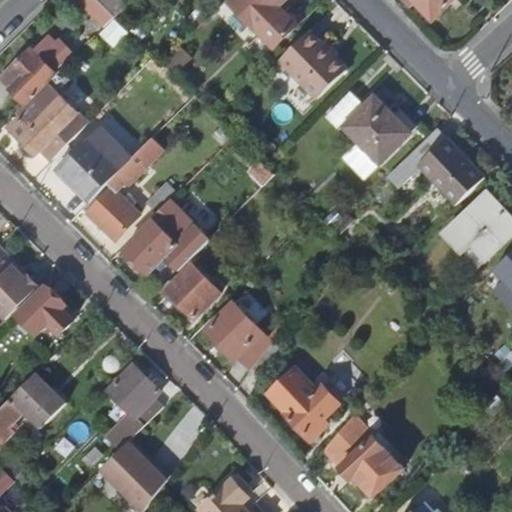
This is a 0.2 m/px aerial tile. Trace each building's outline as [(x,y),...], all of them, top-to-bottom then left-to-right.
[(118,18),(100,0),(80,0),(108,27),(118,18)] [(100,0),(118,18),(119,19),(135,3),(132,0),(100,0)] [(240,0),(234,7),(278,51),(302,27),(284,8),(291,0),(240,0)] [(408,0),(414,6),(418,2),(437,21),(458,0),(408,0)] [(285,65),(324,103),(354,71),(316,34),(285,65)] [(74,59),(53,38),(37,53),(34,51),(5,80),(28,104),(60,73),(61,72),(74,59)] [(183,48),(165,65),(179,78),(196,61),(183,48)] [(60,73),(28,104),(31,106),(20,117),(24,121),(13,132),(40,159),(45,154),(54,163),(90,126),(64,99),(64,90),(71,83),(61,72),(60,73)] [(350,130),(385,166),(415,137),(380,100),(350,130)] [(413,157),(460,208),(489,181),(441,130),(413,157)] [(93,141),(62,172),(92,203),(135,159),(106,131),(95,142),(93,141)] [(92,203),(85,210),(115,241),(140,215),(132,207),(136,203),(128,194),(124,199),(118,193),(126,184),(130,188),(167,152),(154,140),(135,159),(92,203)] [(252,173),(267,187),(277,177),(270,171),(263,163),(252,173)] [(169,186),(149,205),(159,216),(173,201),(179,195),(169,186)] [(511,217),(492,196),(449,237),(467,256),(475,248),(490,263),(511,242),(511,217)] [(196,259),(213,241),(173,201),(159,216),(153,221),(155,223),(127,253),(154,278),(171,260),(183,272),(196,259)] [(346,211),(329,229),(333,233),(350,216),(346,211)] [(350,216),(333,233),(340,240),(357,224),(350,216)] [(213,241),(196,259),(205,269),(223,251),(213,241)] [(0,314),(8,322),(40,289),(30,278),(27,280),(15,267),(17,263),(5,251),(0,251),(0,314)] [(511,259),(499,272),(511,286),(511,259)] [(385,274),(406,296),(419,282),(401,262),(399,260),(385,274)] [(196,268),(170,294),(198,323),(224,296),(196,268)] [(48,288),(19,317),(40,337),(46,331),(49,334),(54,328),(63,337),(76,324),(65,312),(69,308),(48,288)] [(209,334),(237,362),(239,359),(253,373),(256,370),(272,348),(262,337),(264,336),(236,308),(209,334)] [(483,351),(506,375),(511,368),(511,364),(492,343),(483,351)] [(272,348),(256,370),(270,380),(288,355),(274,345),(272,348)] [(112,393),(132,414),(107,438),(121,453),(131,443),(159,414),(164,410),(157,403),(163,397),(136,369),(112,393)] [(16,398),(45,428),(69,403),(40,373),(16,398)] [(304,375),(275,400),(302,431),(321,414),(320,412),(336,398),(331,391),(325,397),(304,375)] [(13,400),(0,413),(0,454),(20,435),(14,430),(28,415),(13,400)] [(379,500),(408,473),(376,436),(359,417),(329,453),(357,484),(361,480),(379,500)] [(101,472),(142,511),(148,511),(165,490),(170,483),(131,443),(121,453),(101,472)] [(0,508),(5,511),(17,511),(0,500),(16,477),(4,469),(0,473),(0,508)] [(243,486),(215,511),(220,511),(246,489),(243,486)] [(220,511),(265,511),(246,489),(220,511)]
